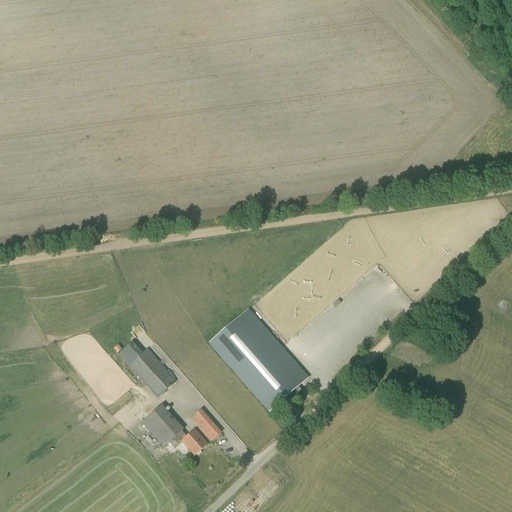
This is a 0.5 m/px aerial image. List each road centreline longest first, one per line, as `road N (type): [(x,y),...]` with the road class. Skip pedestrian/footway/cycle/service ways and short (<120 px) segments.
road 1 (track): [(0,263),(511,188)]
road 2 (track): [(318,406),(511,221)]
road 3 (unclassified): [(209,511),(318,406)]
